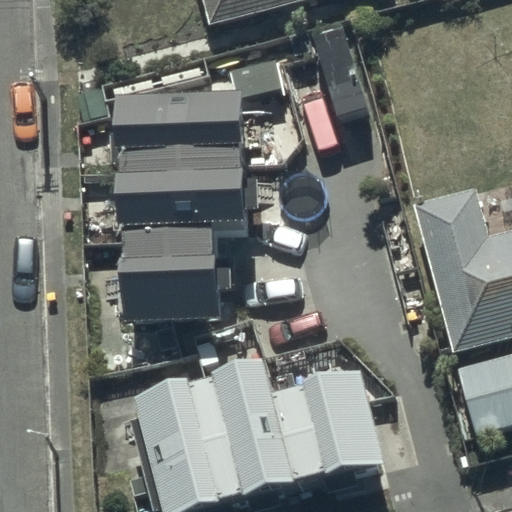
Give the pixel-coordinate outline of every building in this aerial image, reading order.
[(197,0),(207,33),(321,0),(197,0)] [(237,105),(114,108),(120,334),(213,331),(210,237),(240,236),(237,105)] [(472,197),(416,212),(455,361),(511,345),(511,235),(485,243),(472,197)] [(511,359),(454,374),(471,440),(511,429),(511,359)] [(255,377),(130,410),(157,511),(246,511),(380,477),(357,387),(264,412),(255,377)]
